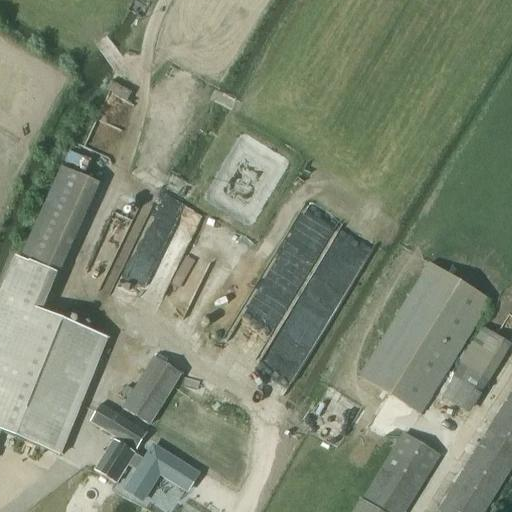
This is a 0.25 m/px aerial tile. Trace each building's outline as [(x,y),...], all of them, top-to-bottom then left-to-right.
[(95,182),(57,166),(19,260),(16,259),(0,298),(0,433),(59,457),(106,338),(40,311),(55,274),(57,275),(95,182)] [(489,303),(428,266),(359,378),(420,415),(489,303)] [(443,399),(466,413),(478,395),(479,396),(508,350),(481,333),(452,378),(455,380),(443,399)] [(125,388),(120,397),(126,401),(121,409),(149,425),(172,388),(181,374),(154,358),(132,393),(125,388)] [(482,511),(511,464),(511,392),(438,511),(482,511)] [(89,421),(136,450),(146,433),(101,404),(89,421)] [(362,502),(359,501),(352,511),(403,511),(438,456),(404,435),(362,502)] [(113,442),(94,472),(114,485),(127,465),(133,456),(134,455),(113,442)] [(137,471),(125,492),(141,502),(158,474),(186,492),(196,476),(152,448),(143,463),(133,456),(127,465),(137,471)]
